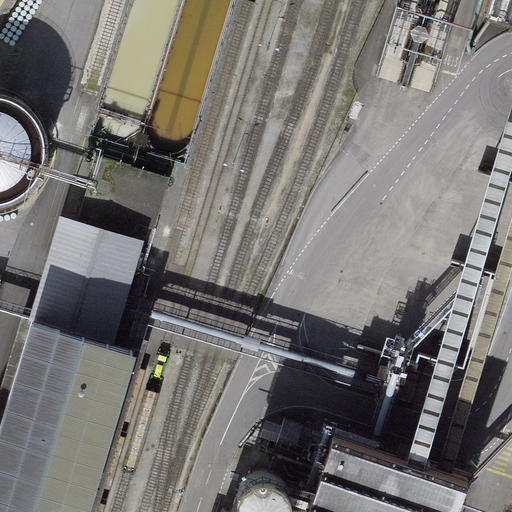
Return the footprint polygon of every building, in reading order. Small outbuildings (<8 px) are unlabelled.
[(0,183),(9,180),(20,172),(27,160),(30,147),(29,134),(23,122),(14,112),(2,106),(0,105),(0,183)] [(169,226),(181,187),(121,170),(114,195),(109,193),(98,230),(156,247),(163,225),(169,226)] [(85,511),(132,351),(37,324),(0,453),(0,511),(85,511)] [(464,511),(476,479),(337,433),(310,511),(464,511)] [(242,480),(239,489),(238,498),(240,507),(244,511),(287,511),(291,506),(293,497),(292,488),(289,480),(282,473),(274,469),(265,468),(256,469),(249,474),(242,480)]
